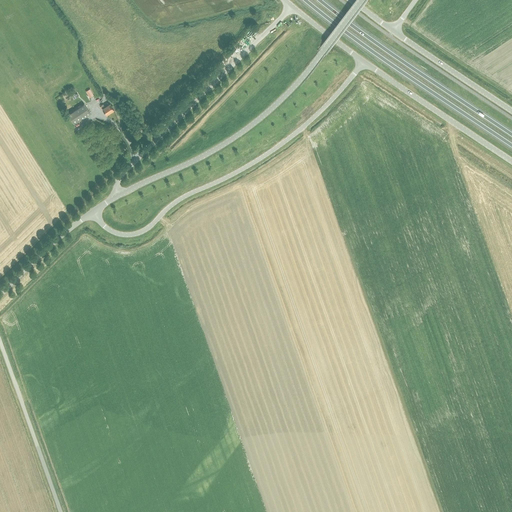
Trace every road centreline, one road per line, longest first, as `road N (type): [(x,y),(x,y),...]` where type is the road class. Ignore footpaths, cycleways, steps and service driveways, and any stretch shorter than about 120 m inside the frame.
road 1 (unclassified): [(92,211),(112,232),(138,233),(188,193),(283,142),(365,62)]
road 2 (unclassified): [(116,196),(244,130),(306,73),(361,0)]
road 3 (unclassified): [(116,196),(118,179),(291,6)]
road 4 (trunk): [(305,0),(511,146)]
road 5 (trunk): [(511,133),(319,0)]
road 6 (unclassified): [(57,511),(0,342)]
road 7 (unclassified): [(365,62),(511,161)]
road 8 (tertiary): [(393,31),(511,110)]
road 9 (unclassified): [(0,295),(92,211)]
